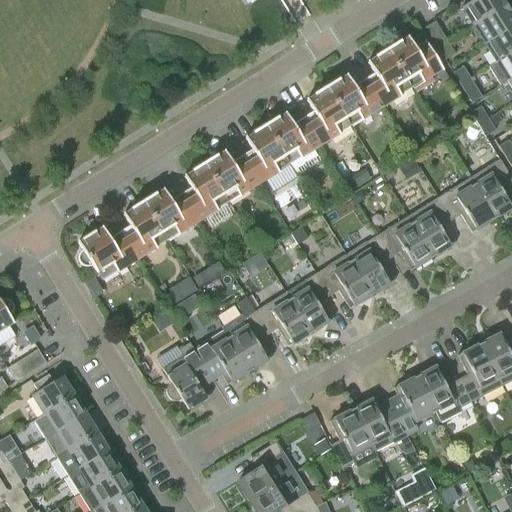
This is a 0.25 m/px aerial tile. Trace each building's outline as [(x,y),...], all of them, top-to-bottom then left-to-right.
[(474,0),(461,8),(473,27),(505,7),(500,0),(474,0)] [(510,14),(505,7),(473,27),(484,45),(511,27),(511,19),(509,15),(510,14)] [(437,49),(447,43),(434,23),(424,29),(437,49)] [(511,27),(484,45),(496,63),(511,53),(511,27)] [(386,50),(411,89),(422,82),(422,84),(442,71),(425,42),(424,43),(424,44),(414,50),(407,38),(399,43),(386,50)] [(437,49),(445,62),(455,56),(447,43),(437,49)] [(374,75),(363,81),(381,109),(401,97),(400,96),(411,89),(386,50),(374,58),(375,59),(367,64),(374,75)] [(511,53),(496,63),(496,64),(489,69),(500,86),(507,82),(511,78),(511,53)] [(470,80),(463,68),(452,75),(459,86),(470,80)] [(174,76),(164,82),(168,88),(177,82),(174,76)] [(361,122),(381,109),(363,81),(353,88),(346,77),(338,82),(338,81),(325,88),(350,127),(360,120),(361,122)] [(481,99),(470,80),(459,86),(471,105),(481,99)] [(313,113),(302,119),(320,147),(339,135),(339,134),(350,127),(325,88),(313,96),(314,97),(306,102),(313,113)] [(472,117),(477,126),(487,120),(482,111),(472,117)] [(300,160),(320,147),(302,119),(292,126),(285,115),(277,120),(277,119),(264,127),(288,165),(299,158),(300,160)] [(477,126),(485,138),(495,132),(487,120),(477,126)] [(251,151),(241,157),(259,185),(278,173),(278,172),(288,165),(264,127),(252,134),(252,135),(244,140),(251,151)] [(505,159),(511,155),(511,147),(510,145),(500,151),(505,159)] [(239,198),(259,185),(241,157),(231,164),(224,153),(216,158),(216,157),(203,165),(227,203),(238,197),(239,198)] [(468,180),(493,220),(511,208),(511,200),(504,188),(511,183),(511,182),(499,161),(468,180)] [(216,210),(227,203),(203,165),(191,172),(191,173),(183,178),(190,189),(180,195),(198,223),(217,211),(216,210)] [(468,180),(437,199),(451,221),(460,216),(471,234),(493,220),(468,180)] [(154,195),(142,203),(166,241),(177,235),(178,236),(198,223),(180,195),(170,202),(163,191),(155,196),(154,195)] [(437,199),(407,218),(432,259),(455,244),(443,226),(451,221),(437,199)] [(129,227),(119,233),(136,261),(156,249),(155,248),(166,241),(142,203),(130,210),(130,211),(122,216),(129,227)] [(407,218),(376,237),(390,259),(398,254),(410,272),(432,259),(407,218)] [(301,228),(290,235),(297,246),(308,240),(301,228)] [(90,267),(91,267),(96,274),(97,273),(102,281),(116,272),(117,274),(136,261),(119,233),(109,240),(102,229),(94,234),(93,233),(81,241),(81,242),(77,244),(82,252),(80,253),(79,254),(78,255),(78,256),(78,257),(77,258),(77,260),(77,261),(78,263),(79,264),(80,265),(81,266),(83,268),(84,268),(87,268),(89,268),(90,267)] [(376,237),(345,256),(371,297),(394,283),(382,264),(390,259),(376,237)] [(345,256),(315,275),(329,297),(337,292),(349,310),(371,297),(345,256)] [(315,275),(304,282),(285,294),(310,335),(332,321),(321,302),(329,297),(315,275)] [(170,295),(164,298),(170,308),(172,307),(182,300),(174,287),(168,291),(170,295)] [(285,294),(254,313),(268,336),(276,330),(288,349),(310,335),(285,294)] [(0,301),(0,344),(15,335),(9,326),(13,323),(8,316),(11,313),(12,309),(12,305),(10,302),(6,301),(2,300),(0,301)] [(254,313),(243,320),(242,317),(222,329),(224,332),(223,332),(249,373),(271,359),(260,340),(268,336),(254,313)] [(223,332),(193,351),(212,381),(220,376),(226,387),(249,373),(223,332)] [(511,349),(504,333),(480,345),(502,388),(511,382),(511,349)] [(212,381),(193,351),(189,344),(178,351),(176,348),(159,358),(165,368),(162,370),(170,384),(169,385),(168,386),(167,388),(166,389),(165,391),(165,393),(166,395),(167,398),(168,399),(170,401),(172,402),(175,402),(177,402),(179,402),(181,401),(187,411),(210,397),(204,386),(212,381)] [(466,376),(458,381),(470,404),(502,388),(480,345),(457,357),(466,376)] [(15,383),(45,364),(37,351),(6,370),(15,383)] [(439,366),(416,378),(434,413),(435,413),(441,424),(472,408),(470,404),(458,381),(449,385),(439,366)] [(31,397),(43,416),(74,397),(62,378),(53,384),(48,376),(32,385),(37,393),(31,397)] [(413,424),(434,413),(416,378),(393,390),(402,409),(394,413),(406,437),(417,431),(413,424)] [(43,416),(33,423),(44,440),(85,415),(74,397),(43,416)] [(375,399),(352,411),(370,446),(374,453),(406,437),(394,413),(385,418),(375,399)] [(349,457),(370,446),(352,411),(328,423),(338,442),(330,446),(342,470),(353,464),(349,457)] [(96,434),(85,415),(44,440),(56,459),(66,453),(66,452),(96,434)] [(108,452),(96,434),(66,452),(66,453),(77,471),(108,452)] [(238,481),(251,501),(295,473),(282,453),(279,455),(273,444),(251,458),(258,468),(238,481)] [(77,471),(89,489),(119,470),(108,452),(77,471)] [(19,482),(15,475),(8,463),(0,468),(0,470),(10,487),(19,482)] [(131,488),(119,470),(89,489),(79,495),(89,511),(93,511),(94,511),(93,511),(131,488)] [(307,493),(295,473),(251,501),(258,511),(278,511),(283,509),(285,511),(307,511),(314,509),(305,495),(307,493)] [(24,489),(19,482),(10,487),(10,492),(19,507),(28,502),(21,490),(24,489)] [(133,511),(142,507),(131,488),(93,511),(94,511),(93,511),(133,511)] [(0,501),(1,503),(3,501),(9,511),(11,511),(19,507),(10,492),(5,490),(0,493),(0,501)] [(28,502),(19,507),(22,511),(37,511),(37,510),(34,511),(28,502)]
